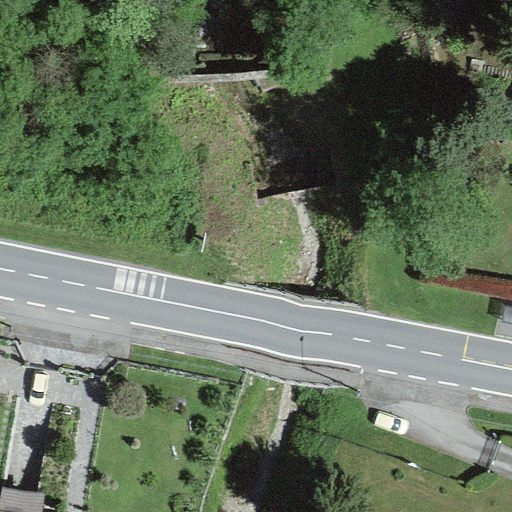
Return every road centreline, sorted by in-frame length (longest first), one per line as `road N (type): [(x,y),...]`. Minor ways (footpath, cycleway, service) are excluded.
road 1 (unknown): [(511,452),(224,321)]
road 2 (primary): [(0,275),(224,321)]
road 3 (primary): [(353,347),(511,378)]
road 4 (primary): [(224,321),(353,347)]
